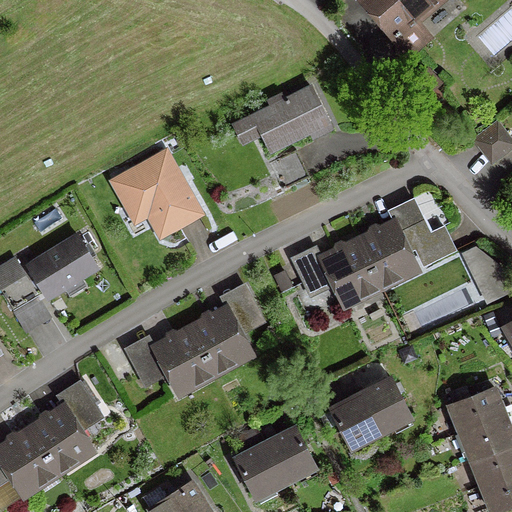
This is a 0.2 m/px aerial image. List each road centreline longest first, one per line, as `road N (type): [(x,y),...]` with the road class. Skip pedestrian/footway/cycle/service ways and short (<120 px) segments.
road 1 (residential): [(0,400),(237,255),(433,157),(511,240)]
road 2 (track): [(293,0),(324,22),(433,157)]
